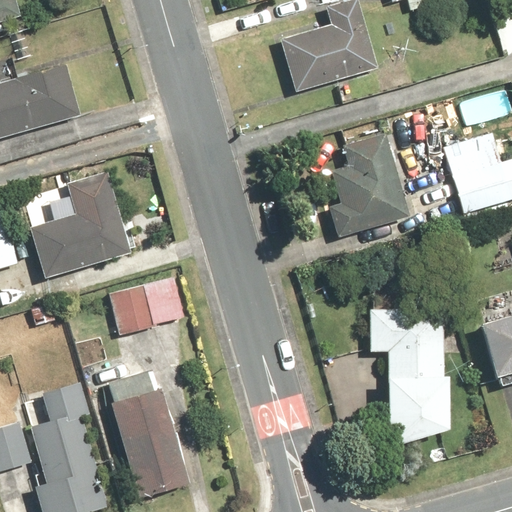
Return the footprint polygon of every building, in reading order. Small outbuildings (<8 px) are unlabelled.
[(0,0),(0,24),(24,19),(19,0),(0,0)] [(393,0),(394,2),(402,0),(409,0),(413,13),(440,6),(438,0),(393,0)] [(325,23),(275,36),(289,91),(373,70),(357,3),(322,12),(325,23)] [(72,65),(0,83),(0,137),(84,116),(72,65)] [(511,191),(493,128),(436,145),(457,215),(511,199),(511,191)] [(387,133),(340,144),(345,165),(330,168),(339,203),(326,206),(333,237),(408,219),(387,133)] [(108,169),(71,181),(81,212),(35,227),(51,278),(134,252),(108,169)] [(0,274),(2,283),(24,277),(20,263),(15,246),(6,214),(0,216),(0,274)] [(177,275),(113,293),(124,335),(189,318),(177,275)] [(55,299),(33,305),(39,327),(61,321),(55,299)] [(366,352),(387,352),(386,455),(446,455),(447,303),(366,303),(366,352)] [(511,320),(476,330),(491,388),(511,382),(511,320)] [(114,383),(120,403),(116,405),(146,494),(196,478),(166,388),(161,390),(155,370),(114,383)] [(99,511),(116,507),(85,416),(93,413),(82,382),(27,401),(37,432),(54,481),(37,487),(45,511),(99,511)] [(26,420),(0,425),(0,471),(35,463),(26,420)]
